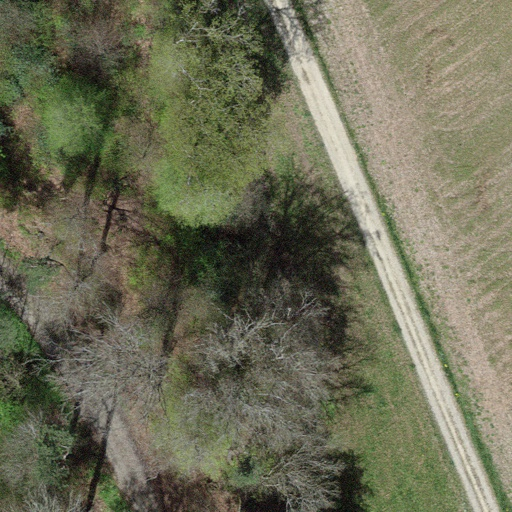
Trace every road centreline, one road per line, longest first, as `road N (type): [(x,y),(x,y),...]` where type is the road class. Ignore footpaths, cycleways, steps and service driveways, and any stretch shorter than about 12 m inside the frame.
road 1 (track): [(280,0),(486,511)]
road 2 (track): [(167,511),(121,427),(0,275)]
